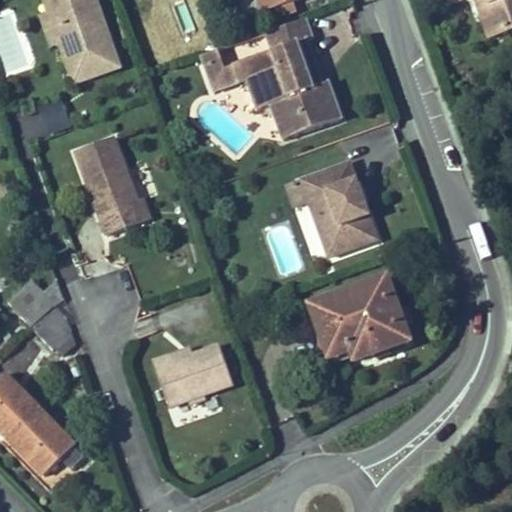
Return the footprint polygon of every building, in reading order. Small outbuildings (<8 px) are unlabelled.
[(96,31),(86,2),(92,0),(44,0),(50,15),(60,11),(70,40),(60,44),(75,85),(120,69),(106,28),(96,31)] [(302,0),(260,0),(265,13),(283,7),(294,3),(302,0)] [(511,22),(511,0),(447,0),(447,1),(450,0),(487,0),(493,18),(484,21),(490,40),(509,33),(506,25),(511,22)] [(493,18),(487,0),(476,0),(484,21),(493,18)] [(0,12),(0,72),(30,66),(18,9),(0,12)] [(70,40),(60,11),(50,15),(45,16),(56,45),(60,44),(70,40)] [(314,90),(298,45),(308,42),(313,40),(307,21),(266,35),(273,54),(233,68),(239,85),(247,83),(258,112),(271,107),(283,141),(343,120),(330,84),(324,86),(314,90)] [(324,86),(308,42),(298,45),(314,90),(324,86)] [(201,57),(205,67),(222,61),(219,51),(201,57)] [(239,85),(233,68),(226,70),(222,61),(205,67),(214,93),(239,85)] [(50,133),(71,124),(62,102),(41,111),(50,133)] [(41,110),(14,116),(20,141),(46,135),(41,110)] [(138,202),(114,139),(76,154),(88,187),(93,185),(104,215),(99,216),(107,237),(150,221),(142,201),(138,202)] [(378,241),(365,208),(361,209),(358,201),(362,199),(350,165),(301,182),(309,204),(329,259),(378,241)] [(309,204),(301,182),(287,188),(295,209),(309,204)] [(104,215),(93,185),(88,187),(99,216),(104,215)] [(308,240),(319,236),(306,205),(295,209),(308,240)] [(410,343),(387,280),(311,308),(327,354),(349,346),(355,363),(410,343)] [(12,308),(32,329),(56,308),(66,300),(61,288),(56,282),(44,296),(35,287),(12,308)] [(71,335),(72,333),(67,320),(56,308),(32,329),(54,351),(76,346),(71,335)] [(355,363),(349,346),(327,354),(333,371),(355,363)] [(169,409),(234,386),(220,347),(192,357),(173,363),(171,357),(153,363),(169,409)] [(192,357),(190,350),(171,357),(173,363),(192,357)] [(74,449),(76,448),(7,378),(0,384),(0,432),(45,478),(62,461),(71,471),(84,459),(74,449)]
